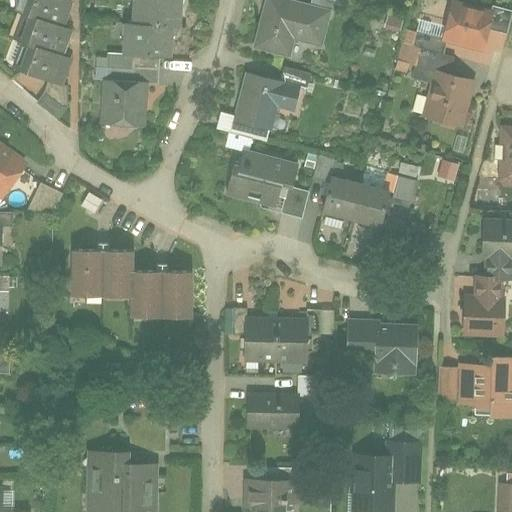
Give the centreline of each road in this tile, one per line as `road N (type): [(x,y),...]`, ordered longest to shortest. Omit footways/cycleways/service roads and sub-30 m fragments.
road 1 (residential): [(211,511),(222,246)]
road 2 (residential): [(222,0),(151,204)]
road 3 (residential): [(222,246),(410,277)]
road 4 (residential): [(0,94),(151,204)]
